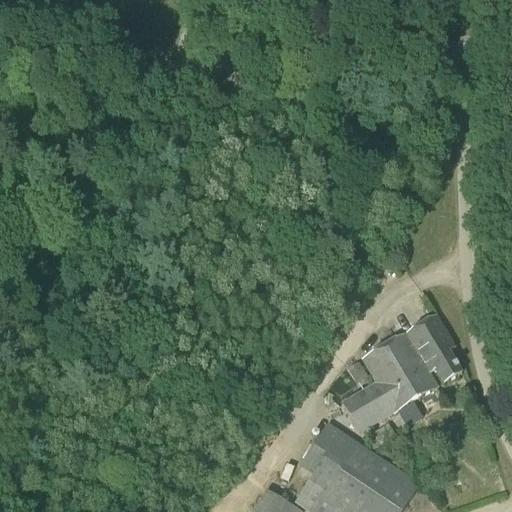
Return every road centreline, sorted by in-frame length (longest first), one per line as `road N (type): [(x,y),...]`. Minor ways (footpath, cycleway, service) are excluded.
road 1 (unclassified): [(455,47),(91,78),(0,77)]
road 2 (unclassified): [(511,440),(492,408),(471,292),(455,47)]
